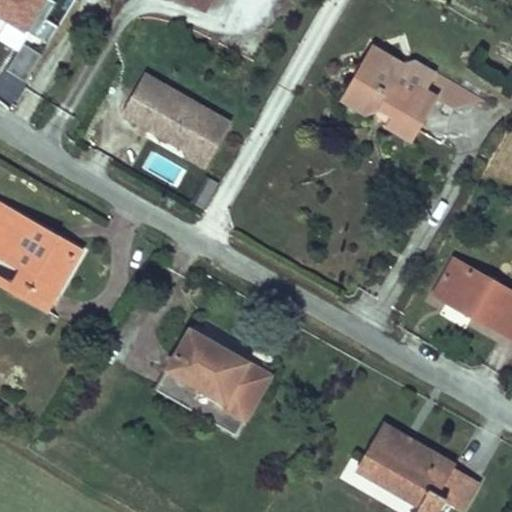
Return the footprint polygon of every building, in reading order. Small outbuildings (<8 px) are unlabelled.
[(365,64),(391,56),(375,46),(365,64)] [(442,96),(427,88),(436,72),(415,60),(394,68),(391,56),(365,64),(344,102),(369,115),(386,110),(397,116),(391,127),(416,141),(442,96)] [(233,122),(147,72),(124,112),(140,121),(146,110),(158,117),(154,123),(191,145),(189,149),(186,153),(207,166),(233,122)] [(486,100),(436,72),(427,88),(442,96),(462,108),(486,100)] [(154,123),(158,117),(146,110),(140,121),(189,149),(191,145),(154,123)] [(0,251),(0,231),(13,208),(0,200),(0,281),(14,290),(23,274),(32,279),(36,272),(0,251)] [(89,252),(13,208),(0,231),(0,251),(36,272),(32,279),(23,274),(14,290),(54,313),(89,252)] [(511,310),(511,290),(459,259),(439,293),(501,329),(511,310)] [(204,329),(169,393),(244,434),(278,371),(254,358),(251,363),(219,346),(223,339),(204,329)] [(459,463),(462,457),(392,417),(367,462),(386,473),(389,468),(428,489),(420,503),(435,511),(440,511),(453,491),(468,500),(482,476),(459,463)]
